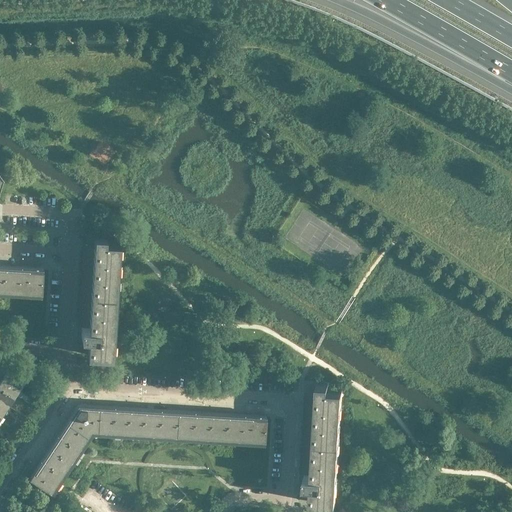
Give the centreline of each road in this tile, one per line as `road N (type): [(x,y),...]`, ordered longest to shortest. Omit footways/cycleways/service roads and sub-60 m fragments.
road 1 (residential): [(289,498),(294,403),(75,391)]
road 2 (motorway): [(336,0),(511,78)]
road 3 (residential): [(0,249),(68,253),(63,351)]
road 4 (motorway): [(384,0),(511,73)]
road 5 (residential): [(0,501),(75,391)]
